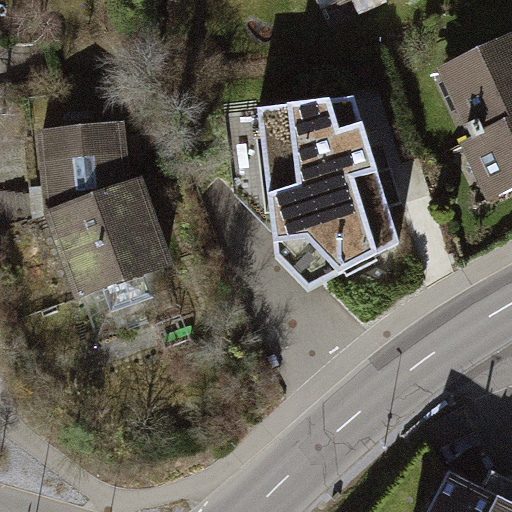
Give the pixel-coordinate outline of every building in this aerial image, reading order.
[(333,0),(338,10),(360,0),(333,0)] [(511,52),(436,88),(490,201),(511,190),(511,52)] [(354,97),(257,109),(274,258),(308,292),(399,245),(354,97)] [(126,122),(35,132),(44,212),(76,294),(168,263),(140,183),(130,187),(126,122)] [(511,511),(511,502),(452,472),(432,511),(511,511)]
